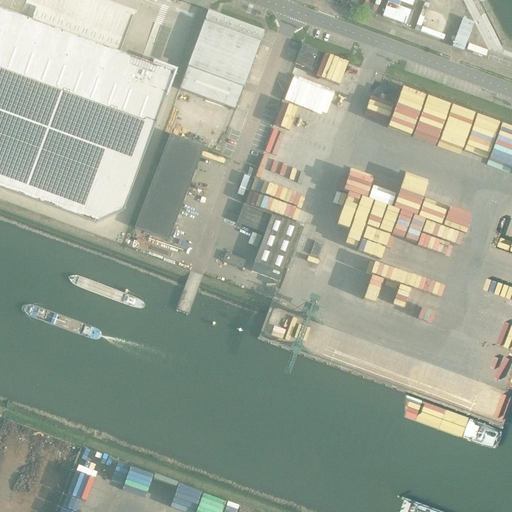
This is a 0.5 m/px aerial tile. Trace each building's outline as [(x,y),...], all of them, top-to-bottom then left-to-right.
[(388,0),(383,17),(407,24),(414,0),(388,0)] [(0,9),(0,188),(96,224),(123,211),(175,72),(155,64),(154,66),(0,9)] [(264,31),(208,11),(179,90),(235,111),(264,31)] [(463,19),(452,47),(464,51),(474,23),(463,19)] [(295,64),(298,65),(314,71),(321,52),(302,45),(295,64)] [(396,92),(398,85),(390,82),(388,88),(396,92)] [(404,87),(398,100),(421,109),(426,95),(404,87)] [(268,156),(293,163),(300,139),(283,134),(290,109),(280,106),(260,173),(267,175),(270,163),(267,162),(268,156)] [(511,127),(502,124),(496,144),(511,148),(511,127)] [(170,135),(135,229),(168,241),(203,148),(170,135)] [(270,212),(273,200),(279,201),(283,189),(253,181),(247,206),(270,212)] [(417,217),(426,188),(403,181),(399,194),(373,186),(368,202),(417,217)] [(351,210),(363,213),(366,199),(355,196),(351,210)] [(265,233),(251,272),(279,282),(299,226),(243,205),(237,223),(265,233)] [(310,255),(319,258),(331,224),(322,221),(310,255)] [(226,253),(223,262),(243,269),(246,261),(226,253)] [(315,274),(319,260),(308,257),(304,270),(315,274)] [(300,319),(291,340),(300,344),(308,322),(300,319)]
